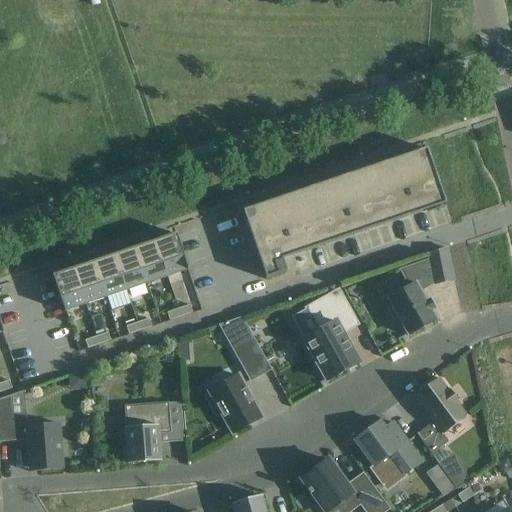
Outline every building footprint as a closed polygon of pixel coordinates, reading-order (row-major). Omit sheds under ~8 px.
[(282,261),(446,206),(427,150),(243,212),(266,281),(286,274),(282,261)] [(189,271),(176,235),(155,242),(167,278),(189,271)] [(167,278),(155,242),(135,249),(147,285),(167,278)] [(147,285),(135,249),(114,256),(126,292),(147,285)] [(394,323),(399,320),(408,337),(436,322),(431,313),(434,311),(429,301),(426,303),(419,290),(434,282),(435,286),(453,282),(446,249),(428,255),(429,262),(401,271),(410,288),(388,301),(390,305),(386,308),(394,323)] [(126,292),(114,256),(94,263),(106,299),(126,292)] [(106,299),(94,263),(73,270),(86,306),(106,299)] [(86,306),(73,270),(52,277),(64,313),(86,306)] [(357,326),(338,292),(306,310),(307,311),(293,319),(305,340),(304,341),(327,382),(358,365),(341,334),(357,326)] [(178,310),(181,317),(192,314),(189,306),(178,310)] [(170,321),(181,317),(178,310),(167,314),(170,321)] [(242,318),(220,326),(251,382),(271,370),(242,318)] [(137,324),(140,331),(151,327),(148,320),(137,324)] [(129,335),(140,331),(137,324),(126,327),(129,335)] [(97,338),(99,345),(110,341),(107,334),(97,338)] [(88,349),(99,345),(97,338),(85,341),(88,349)] [(221,414),(233,435),(262,419),(238,377),(209,393),(211,396),(206,398),(216,417),(221,414)] [(439,379),(413,398),(432,424),(416,435),(431,455),(448,443),(443,436),(467,418),(458,406),(460,405),(448,389),(447,390),(439,379)] [(0,384),(0,392),(0,393),(11,389),(9,382),(0,384)] [(14,442),(28,441),(31,473),(62,471),(59,425),(28,427),(27,418),(12,419),(10,397),(0,400),(0,443),(14,442)] [(127,466),(161,463),(159,435),(185,433),(183,403),(124,407),(126,429),(125,430),(126,449),(123,449),(124,462),(127,462),(127,466)] [(402,472),(405,476),(422,463),(392,424),(385,429),(380,423),(354,442),(373,467),(370,470),(382,487),(402,472)] [(511,466),(507,458),(496,465),(500,471),(507,473),(511,470),(511,466)] [(387,511),(390,510),(363,475),(347,487),(328,461),(301,481),(308,491),(307,492),(310,496),(311,495),(323,511),(330,511),(340,505),(345,511),(352,511),(360,507),(363,511),(387,511)] [(456,490),(461,486),(443,462),(438,465),(456,490)] [(445,478),(435,486),(443,497),(454,490),(445,478)] [(482,491),(477,484),(467,490),(472,497),(482,491)] [(472,497),(467,490),(458,496),(462,504),(472,497)] [(265,511),(262,497),(231,505),(232,511),(265,511)] [(502,502),(486,511),(508,511),(502,502)]
